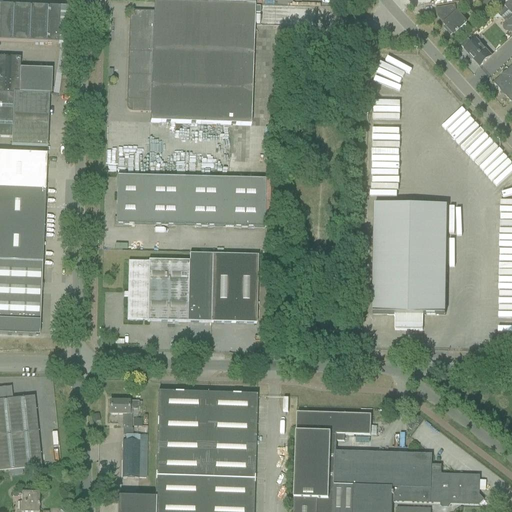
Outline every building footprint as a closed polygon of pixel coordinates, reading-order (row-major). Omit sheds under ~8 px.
[(254,6),(163,3),(153,3),(153,13),(135,12),(133,12),(132,13),(131,14),(130,15),(129,16),(129,18),(126,108),(126,109),(127,110),(128,112),(129,112),(130,113),(132,113),(150,114),(149,124),(250,127),(254,6)] [(0,42),(58,44),(59,8),(0,6),(0,42)] [(458,32),(466,25),(454,12),(454,8),(436,10),(437,17),(442,23),(443,23),(445,25),(443,26),(445,28),(443,29),(450,36),(451,35),(453,37),(455,34),(456,35),(458,33),(458,32)] [(505,9),(499,15),(504,21),(511,15),(505,9)] [(475,41),(471,44),(468,40),(460,47),(464,51),(463,51),(479,68),(491,58),(475,41)] [(19,69),(19,59),(0,58),(0,94),(48,97),(49,95),(50,95),(51,71),(19,69)] [(511,67),(505,73),(507,74),(501,79),(500,78),(493,84),(502,94),(503,93),(505,96),(504,97),(510,104),(511,102),(511,67)] [(47,148),(48,97),(0,94),(0,138),(11,139),(11,147),(47,148)] [(511,166),(464,109),(443,126),(496,190),(511,177),(511,166)] [(372,128),(372,176),(390,176),(390,173),(397,173),(397,158),(399,158),(399,129),(372,128)] [(0,335),(35,337),(39,337),(39,323),(46,156),(0,154),(0,335)] [(265,181),(127,178),(117,178),(115,226),(263,229),(265,181)] [(444,317),(445,307),(446,207),(374,206),(372,316),(394,316),(394,331),(422,332),(422,316),(444,317)] [(210,324),(212,256),(189,256),(189,263),(187,324),(210,324)] [(233,325),(235,257),(212,256),(210,324),(233,325)] [(256,325),(256,315),(258,257),(235,257),(233,325),(256,325)] [(187,324),(189,263),(148,262),(148,263),(138,263),(128,263),(127,294),(125,294),(125,299),(127,299),(127,321),(147,322),(147,323),(187,324)] [(0,473),(9,472),(23,471),(31,470),(41,469),(34,398),(12,401),(11,388),(0,389),(0,473)] [(252,511),(256,398),(257,397),(207,395),(193,395),(158,394),(154,500),(117,499),(116,511),(252,511)] [(122,416),(122,430),(131,430),(131,417),(128,417),(128,403),(110,403),(109,416),(122,416)] [(296,414),(293,511),(316,511),(317,501),(333,502),(333,511),(391,511),(392,504),(478,506),(484,501),(479,496),(480,477),(441,476),(441,466),(431,466),(432,456),(335,453),(336,442),(344,442),(344,436),(370,437),(371,416),(296,414)] [(122,442),(122,478),(139,479),(139,442),(122,442)] [(38,511),(38,507),(39,494),(37,494),(27,495),(21,495),(21,503),(20,511),(38,511)]
